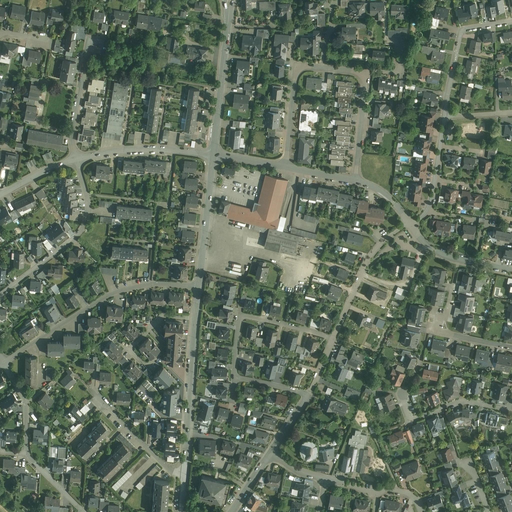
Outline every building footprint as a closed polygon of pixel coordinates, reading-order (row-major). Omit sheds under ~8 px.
[(206,1),(196,0),(195,9),(205,11),(206,1)] [(256,0),(241,0),(242,8),(251,8),(251,1),(256,1),(256,0)] [(502,0),(496,0),(492,1),(493,1),(495,7),(493,7),(494,13),(495,13),(504,11),(502,0)] [(317,3),(313,3),(313,1),(305,2),(306,12),(311,12),(311,14),(318,14),(317,3)] [(384,2),(371,3),(371,14),(375,14),(375,17),(381,17),(381,18),(381,14),(384,14),(384,2)] [(365,3),(354,3),(354,5),(349,5),(350,13),(356,13),(356,17),(365,17),(365,3)] [(290,4),(279,4),(279,15),(286,15),(286,18),(291,17),(291,14),(290,4)] [(475,4),(465,5),(466,12),(467,17),(477,16),(475,4)] [(26,7),(20,6),(20,8),(13,6),(13,5),(12,5),(10,16),(19,18),(19,17),(23,18),(23,19),(24,14),(26,7)] [(406,6),(392,5),(391,14),(400,15),(400,18),(405,18),(405,11),(405,8),(406,6)] [(449,10),(437,7),(435,17),(439,18),(447,20),(449,10)] [(59,11),(52,9),(51,17),(50,19),(53,20),(62,21),(64,11),(61,11),(59,10),(59,11)] [(462,9),(458,10),(460,21),(468,20),(467,17),(466,12),(463,12),(462,9)] [(45,14),(32,11),(31,15),(29,23),(35,24),(38,24),(38,25),(42,26),(45,14)] [(122,12),(115,11),(113,22),(120,23),(122,12)] [(104,13),(94,12),(93,20),(103,22),(104,13)] [(128,13),(122,12),(120,23),(127,24),(128,13)] [(148,16),(138,14),(136,27),(147,28),(148,16)] [(165,19),(154,17),(154,18),(149,17),(149,16),(148,16),(147,28),(152,29),(152,28),(160,29),(160,30),(161,25),(164,25),(165,19)] [(78,25),(72,24),(70,31),(74,32),(77,33),(78,25)] [(356,27),(343,28),(343,38),(356,38),(356,27)] [(70,31),(68,30),(64,48),(73,50),(75,40),(73,39),(74,32),(70,31)] [(436,30),(435,30),(433,39),(447,42),(449,33),(436,30)] [(491,31),(483,33),(483,38),(484,42),(492,40),(491,33),(491,31)] [(511,31),(503,33),(504,36),(505,42),(511,40),(511,31)] [(289,35),(275,34),(275,35),(276,35),(275,39),(276,39),(275,44),(274,44),(279,45),(286,46),(286,42),(288,42),(289,35)] [(253,37),(250,36),(244,35),(242,49),(243,49),(243,46),(246,47),(246,48),(252,48),(251,51),(253,53),(256,53),(258,51),(259,45),(261,44),(262,37),(257,37),(256,37),(253,36),(253,37)] [(169,37),(167,50),(170,50),(170,51),(171,51),(171,50),(177,51),(179,38),(169,37)] [(313,38),(302,38),(302,46),(310,46),(310,52),(318,52),(318,46),(317,46),(317,42),(318,42),(318,39),(313,38)] [(477,41),(472,40),(469,52),(478,53),(481,42),(477,41)] [(12,45),(4,44),(2,54),(9,56),(11,56),(12,50),(16,50),(16,53),(17,53),(18,46),(12,45)] [(286,46),(279,45),(279,50),(276,50),(275,56),(278,56),(278,59),(285,60),(286,46)] [(207,49),(188,46),(186,57),(197,58),(201,59),(205,60),(207,49)] [(41,52),(30,50),(29,54),(28,59),(39,61),(41,52)] [(385,52),(373,50),(373,54),(375,54),(374,59),(384,60),(385,52)] [(435,51),(433,51),(431,61),(443,63),(445,53),(435,51)] [(9,56),(2,54),(1,54),(0,60),(0,61),(10,63),(10,59),(8,58),(9,56)] [(186,57),(169,54),(169,60),(185,63),(186,57)] [(76,62),(63,60),(60,78),(72,81),(74,73),(74,70),(76,62)] [(250,62),(238,60),(237,70),(242,71),(244,71),(244,70),(249,71),(250,62)] [(468,60),(465,72),(474,73),(477,62),(473,61),(468,60)] [(284,66),(276,65),(275,75),(283,76),(284,66)] [(242,71),(237,70),(234,70),(233,81),(241,81),(242,71)] [(430,71),(429,71),(428,71),(428,75),(426,81),(438,84),(440,74),(430,71)] [(322,79),(307,77),(306,88),(316,89),(316,87),(321,88),(321,89),(322,82),(322,79)] [(105,80),(92,78),(91,84),(88,84),(87,91),(90,91),(96,92),(100,93),(101,87),(103,87),(105,80)] [(504,80),(499,81),(499,90),(502,90),(511,89),(511,80),(504,80)] [(351,82),(337,81),(337,86),(339,86),(339,91),(349,92),(352,93),(352,92),(352,87),(351,87),(351,82)] [(129,84),(115,82),(114,82),(116,83),(115,90),(113,90),(127,93),(129,84)] [(31,84),(29,91),(39,93),(41,86),(38,85),(31,84)] [(468,86),(463,85),(460,97),(469,99),(471,87),(468,86)] [(281,89),(273,88),(272,97),(281,98),(282,89),(281,89)] [(511,89),(502,90),(503,99),(511,98),(511,89)] [(127,93),(113,90),(113,91),(115,91),(113,99),(112,98),(112,99),(126,101),(127,93)] [(9,94),(0,91),(0,103),(4,104),(6,98),(8,98),(9,94)] [(39,93),(29,91),(28,98),(29,98),(35,99),(38,100),(39,93)] [(349,92),(339,91),(336,91),(336,97),(338,97),(338,102),(351,103),(351,96),(349,96),(349,92)] [(426,92),(424,92),(422,102),(434,104),(435,99),(436,94),(426,92)] [(246,95),(235,94),(234,107),(248,108),(249,96),(246,95)] [(96,96),(89,95),(88,101),(85,100),(84,107),(87,107),(93,108),(97,109),(98,103),(100,103),(101,97),(96,96)] [(126,101),(112,99),(113,99),(112,107),(110,107),(125,109),(126,101)] [(304,102),(302,103),(301,109),(300,109),(301,110),(303,109),(305,111),(306,110),(307,109),(307,110),(308,108),(310,107),(310,104),(308,103),(306,104),(304,102)] [(351,103),(338,102),(337,107),(340,107),(339,112),(346,113),(352,113),(353,108),(352,107),(352,103),(351,103)] [(381,103),(376,103),(374,116),(384,117),(384,113),(388,114),(389,106),(385,106),(385,104),(381,103)] [(28,105),(27,105),(25,111),(35,113),(37,107),(34,106),(28,105)] [(125,109),(110,107),(112,108),(111,115),(109,115),(123,118),(125,109)] [(303,109),(301,110),(299,129),(301,130),(303,129),(305,130),(307,129),(309,131),(311,130),(311,127),(310,126),(308,127),(308,120),(310,119),(314,122),(317,121),(318,113),(315,110),(313,111),(311,110),(309,111),(307,110),(307,109),(306,110),(305,111),(303,109)] [(35,113),(25,111),(24,118),(31,120),(34,120),(35,113)] [(92,112),(86,111),(85,117),(82,117),(81,123),(84,124),(90,125),(94,126),(95,119),(97,120),(98,113),(92,112)] [(270,112),(268,112),(268,119),(279,120),(279,113),(270,112)] [(123,118),(109,115),(109,116),(111,116),(109,124),(108,123),(108,124),(122,126),(123,118)] [(429,116),(423,115),(422,122),(432,124),(433,118),(433,117),(429,116)] [(379,118),(373,117),(372,127),(381,127),(382,124),(379,124),(379,118)] [(279,120),(268,119),(267,126),(268,126),(276,127),(278,127),(279,120)] [(345,120),(336,119),(336,125),(338,125),(338,130),(349,131),(351,131),(351,126),(350,125),(350,121),(345,120)] [(432,124),(422,122),(421,129),(427,130),(431,131),(432,130),(432,124)] [(23,126),(13,124),(10,137),(21,139),(23,126)] [(122,126),(108,124),(109,124),(108,132),(106,132),(109,133),(112,133),(115,134),(118,134),(121,135),(122,126)] [(90,129),(83,128),(82,134),(79,133),(78,140),(83,141),(89,142),(91,142),(92,136),(94,136),(95,130),(90,129)] [(43,145),(46,132),(46,133),(29,130),(29,129),(26,142),(26,141),(43,145)] [(241,130),(230,129),(229,142),(239,143),(241,130)] [(349,131),(338,130),(335,130),(335,135),(337,135),(336,140),(343,141),(350,142),(350,136),(349,136),(349,131)] [(380,131),(373,131),(372,135),(371,138),(372,139),(372,140),(381,140),(382,132),(380,131)] [(46,132),(43,145),(44,145),(61,148),(60,148),(61,148),(61,145),(63,136),(46,133),(46,132)] [(275,138),(270,137),(269,151),(278,152),(280,138),(275,138)] [(305,138),(300,137),(300,138),(299,154),(300,154),(308,155),(309,147),(308,147),(308,144),(314,144),(314,139),(305,138)] [(426,139),(419,138),(418,145),(429,147),(430,141),(430,140),(426,139)] [(343,145),(330,143),(330,149),(332,149),(332,154),(343,155),(345,155),(345,149),(342,148),(343,145)] [(429,147),(418,145),(417,152),(424,153),(428,154),(428,153),(429,147)] [(5,161),(4,165),(10,166),(12,154),(6,153),(6,155),(5,161)] [(18,155),(12,154),(10,166),(16,168),(18,155)] [(308,155),(300,154),(300,156),(298,156),(298,161),(309,163),(310,155),(308,155)] [(332,154),(329,154),(329,159),(331,159),(331,164),(344,166),(344,160),(343,160),(343,155),(332,154)] [(449,155),(448,155),(448,160),(447,160),(447,162),(447,165),(453,166),(453,165),(457,165),(459,156),(453,155),(453,156),(449,155)] [(474,159),(465,157),(463,166),(473,168),(474,159)] [(131,161),(124,160),(123,170),(130,171),(131,161)] [(491,161),(482,160),(480,171),(489,172),(490,169),(491,168),(491,166),(490,165),(491,161)] [(166,162),(159,161),(158,171),(165,171),(166,162)] [(197,163),(185,161),(184,170),(188,171),(196,172),(197,163)] [(422,162),(416,161),(415,168),(426,169),(427,163),(427,162),(422,162)] [(235,169),(225,167),(225,168),(223,167),(222,174),(224,174),(224,175),(227,175),(227,177),(232,178),(232,176),(234,177),(235,169)] [(426,169),(415,168),(414,175),(420,176),(425,176),(425,175),(426,169)] [(258,212),(237,207),(234,218),(250,223),(261,226),(269,228),(277,230),(280,218),(278,218),(284,194),(280,193),(283,179),(268,175),(258,212)] [(73,178),(59,176),(58,183),(60,183),(72,185),(73,178)] [(188,179),(186,178),(186,179),(185,187),(197,189),(198,180),(188,179)] [(72,185),(60,183),(59,190),(62,191),(74,192),(75,185),(72,185)] [(419,184),(411,183),(410,190),(421,191),(422,186),(422,185),(419,184)] [(312,187),(305,186),(303,196),(310,198),(312,187)] [(326,188),(319,186),(318,188),(317,197),(324,198),(326,188)] [(318,188),(312,187),(310,198),(317,199),(317,197),(318,188)] [(333,189),(326,188),(324,198),(331,199),(333,189)] [(456,190),(447,188),(445,196),(445,200),(455,201),(456,190)] [(46,195),(42,189),(35,193),(40,199),(46,195)] [(340,190),(333,189),(331,199),(337,201),(339,192),(340,190)] [(421,191),(410,190),(409,198),(415,199),(419,200),(420,199),(421,191)] [(74,192),(62,191),(61,198),(63,198),(64,198),(75,199),(76,192),(74,192)] [(339,192),(337,201),(337,203),(344,204),(346,194),(339,192)] [(470,193),(469,193),(468,197),(467,203),(467,204),(471,205),(474,205),(476,194),(470,193)] [(353,195),(346,194),(344,204),(351,205),(352,198),(353,195)] [(482,195),(476,194),(474,205),(481,206),(482,195)] [(24,199),(28,208),(37,203),(33,195),(24,199)] [(198,198),(186,197),(185,205),(185,206),(189,206),(197,207),(198,198)] [(75,199),(64,198),(63,198),(63,205),(65,205),(77,206),(78,199),(75,199)] [(352,198),(351,205),(350,208),(357,210),(359,199),(352,198)] [(28,208),(24,199),(15,203),(17,208),(19,212),(28,208)] [(365,200),(362,199),(362,200),(359,199),(357,210),(358,209),(363,210),(363,212),(364,213),(366,213),(367,215),(366,215),(365,219),(366,220),(375,222),(379,223),(380,222),(379,220),(382,219),(382,220),(383,220),(380,216),(384,214),(385,210),(384,209),(381,208),(378,207),(377,208),(371,207),(370,207),(368,207),(369,202),(368,201),(366,200),(365,200)] [(231,202),(222,200),(219,211),(227,213),(228,213),(230,205),(231,202)] [(77,206),(65,205),(64,212),(70,213),(78,213),(79,213),(79,207),(77,206)] [(117,205),(116,208),(116,215),(123,216),(124,206),(117,205)] [(237,207),(230,205),(228,213),(227,213),(226,217),(234,218),(237,207)] [(6,208),(0,211),(0,223),(11,217),(9,213),(6,208)] [(152,209),(144,208),(144,218),(151,219),(152,209)] [(14,210),(9,213),(11,217),(13,220),(18,217),(14,210)] [(188,214),(184,213),(184,214),(183,222),(188,223),(195,224),(196,215),(188,214)] [(441,221),(437,221),(435,233),(436,233),(436,232),(442,233),(442,234),(444,222),(441,222),(441,221)] [(451,223),(447,222),(447,223),(444,222),(442,234),(443,233),(449,234),(449,235),(450,231),(454,231),(455,225),(451,225),(451,223)] [(261,226),(250,223),(248,228),(260,231),(261,226)] [(59,224),(53,229),(61,239),(66,234),(59,224)] [(475,226),(464,225),(462,236),(474,238),(475,226)] [(277,230),(269,228),(268,233),(264,247),(279,251),(280,249),(294,253),(299,235),(298,235),(295,234),(291,233),(277,230)] [(47,233),(50,237),(55,243),(61,239),(53,229),(47,233)] [(511,232),(506,231),(499,230),(497,238),(511,240),(511,232)] [(187,231),(183,231),(182,231),(182,240),(194,241),(195,232),(187,231)] [(364,236),(349,232),(348,237),(346,241),(361,245),(364,236)] [(37,241),(32,241),(32,242),(33,242),(33,248),(32,248),(32,253),(41,254),(41,249),(41,242),(37,241)] [(45,244),(44,244),(48,250),(53,246),(49,241),(48,241),(45,244)] [(120,247),(112,246),(111,256),(119,256),(120,247)] [(147,250),(140,249),(139,259),(146,259),(147,250)] [(511,250),(504,249),(503,257),(511,258),(511,250)] [(74,251),(69,251),(68,262),(72,262),(73,259),(79,260),(79,261),(83,262),(84,253),(83,252),(83,253),(81,252),(76,252),(74,251)] [(356,256),(345,251),(342,258),(344,259),(344,260),(352,264),(356,256)] [(24,253),(15,253),(14,267),(23,267),(24,253)] [(415,259),(403,257),(401,266),(400,272),(399,277),(406,279),(408,268),(413,269),(415,259)] [(323,264),(320,273),(325,275),(328,266),(323,264)] [(55,266),(51,265),(50,275),(50,274),(57,275),(61,276),(62,265),(58,265),(58,268),(55,267),(55,266)] [(269,267),(262,265),(262,266),(259,265),(256,277),(266,279),(269,267)] [(349,272),(340,268),(339,268),(338,267),(337,270),(339,270),(336,276),(345,280),(349,272)] [(446,270),(438,268),(438,269),(434,268),(433,273),(437,274),(435,281),(443,282),(443,283),(446,270)] [(473,276),(464,274),(463,281),(466,281),(465,286),(464,286),(468,287),(470,287),(473,277),(473,276)] [(473,277),(470,287),(470,288),(476,290),(477,285),(480,285),(480,283),(481,279),(473,277)] [(41,282),(31,281),(30,289),(40,290),(41,282)] [(95,281),(88,286),(93,294),(101,289),(95,281)] [(56,294),(61,290),(56,283),(48,289),(51,293),(53,290),(56,294)] [(236,285),(226,284),(224,295),(232,296),(234,296),(236,285)] [(338,288),(332,285),(328,294),(332,296),(333,295),(338,297),(337,298),(338,299),(342,289),(338,288)] [(379,290),(370,286),(366,296),(375,300),(376,296),(379,290)] [(437,290),(430,288),(429,293),(433,294),(431,302),(442,305),(445,291),(444,291),(437,290)] [(387,293),(379,290),(376,296),(384,299),(387,293)] [(183,293),(176,293),(175,304),(182,305),(183,293)] [(73,294),(66,299),(71,308),(79,303),(73,294)] [(232,296),(224,295),(224,294),(223,294),(223,295),(223,297),(222,296),(221,300),(222,300),(222,301),(231,303),(233,299),(231,298),(232,296)] [(466,295),(460,294),(459,299),(463,300),(462,307),(471,310),(471,311),(474,297),(466,295)] [(24,296),(17,296),(17,295),(13,295),(11,304),(12,304),(19,304),(19,305),(23,305),(24,296)] [(256,301),(246,299),(244,307),(253,310),(256,301)] [(59,316),(53,305),(45,310),(48,316),(49,316),(51,320),(59,316)] [(113,306),(107,306),(106,319),(121,320),(123,307),(116,307),(117,306),(113,305),(113,306)] [(273,305),(272,305),(270,314),(279,316),(281,307),(280,307),(273,305)] [(426,308),(411,305),(410,310),(413,311),(411,319),(413,319),(416,320),(423,322),(426,308)] [(303,313),(298,311),(296,320),(305,323),(308,314),(307,314),(309,309),(305,308),(303,313)] [(229,310),(224,309),(224,314),(223,318),(223,319),(232,320),(233,310),(229,310)] [(367,317),(359,314),(356,322),(364,325),(366,320),(367,317)] [(464,316),(461,315),(460,317),(459,324),(457,323),(456,328),(462,330),(462,329),(464,330),(470,331),(473,318),(464,316)] [(313,317),(311,325),(319,327),(321,320),(313,317)] [(331,321),(322,319),(319,327),(329,330),(331,321)] [(34,326),(30,320),(25,324),(28,327),(21,332),(26,340),(38,333),(34,326)] [(182,323),(166,322),(165,335),(168,335),(166,362),(181,363),(181,355),(179,355),(182,323)] [(130,323),(127,325),(127,326),(126,326),(126,327),(122,331),(126,335),(134,327),(130,323)] [(257,327),(248,326),(247,335),(255,337),(257,327)] [(134,327),(126,335),(131,339),(134,336),(135,336),(136,335),(136,334),(138,332),(134,327)] [(230,330),(220,328),(219,337),(229,338),(230,330)] [(277,331),(269,329),(265,344),(274,346),(277,331)] [(406,330),(405,329),(403,335),(407,336),(405,344),(417,347),(420,333),(414,331),(406,330)] [(64,342),(64,346),(67,346),(75,346),(79,346),(79,347),(80,347),(80,334),(79,334),(79,335),(70,335),(70,334),(67,334),(67,335),(64,335),(64,334),(64,342)] [(298,336),(289,334),(287,343),(291,345),(295,346),(298,336)] [(149,338),(139,348),(150,359),(159,349),(155,345),(156,344),(154,342),(153,343),(149,338)] [(318,341),(310,338),(307,348),(306,348),(304,354),(309,356),(311,349),(315,351),(318,341)] [(446,342),(433,339),(432,345),(432,346),(432,347),(431,351),(432,349),(439,351),(438,355),(443,356),(445,349),(446,342)] [(117,346),(112,341),(104,349),(109,354),(117,346)] [(64,354),(64,346),(64,342),(60,342),(57,342),(48,342),(47,342),(47,354),(48,354),(52,354),(52,353),(60,353),(60,354),(63,354),(64,354)] [(470,347),(457,345),(456,351),(455,354),(463,356),(462,360),(467,361),(470,347)] [(117,346),(109,354),(114,359),(120,352),(122,351),(117,346)] [(282,347),(275,346),(273,353),(280,354),(282,347)] [(342,346),(338,355),(345,357),(348,348),(342,346)] [(228,350),(218,349),(218,358),(227,359),(228,350)] [(489,351),(477,349),(475,360),(476,359),(482,360),(481,365),(486,366),(486,365),(488,357),(489,351)] [(363,354),(354,350),(350,359),(359,363),(363,354)] [(120,352),(114,359),(117,361),(118,360),(117,360),(123,355),(120,352)] [(506,355),(498,353),(498,355),(496,362),(499,363),(497,369),(502,370),(506,355)] [(409,355),(407,354),(406,357),(403,363),(412,367),(416,358),(409,355)] [(126,358),(123,355),(117,360),(118,360),(120,363),(126,358)] [(345,357),(338,355),(336,360),(340,362),(342,363),(344,358),(345,357)] [(511,360),(511,356),(506,355),(502,370),(510,371),(511,360)] [(264,357),(257,356),(256,364),(263,365),(264,357)] [(36,357),(26,357),(25,386),(35,386),(35,373),(37,373),(37,370),(35,370),(36,357)] [(126,358),(120,363),(123,366),(128,361),(126,358)] [(347,359),(344,358),(342,363),(340,362),(338,365),(339,365),(345,368),(347,365),(345,364),(347,359)] [(359,363),(350,359),(350,360),(347,359),(345,364),(347,365),(351,366),(356,369),(358,364),(359,363)] [(93,362),(84,361),(84,368),(87,368),(87,370),(88,370),(88,369),(93,369),(93,362)] [(132,362),(125,369),(130,374),(137,367),(132,362)] [(252,363),(243,362),(242,371),(250,373),(252,363)] [(405,368),(398,364),(395,369),(403,373),(405,368)] [(345,368),(339,365),(334,377),(344,380),(348,369),(345,368)] [(276,368),(268,366),(266,375),(274,377),(276,368)] [(137,367),(130,374),(134,379),(138,376),(139,376),(140,375),(140,374),(142,372),(137,367)] [(173,378),(163,367),(154,376),(164,386),(173,378)] [(69,368),(66,371),(69,374),(69,373),(72,376),(74,374),(69,368)] [(147,368),(143,372),(148,377),(152,373),(147,368)] [(395,369),(393,368),(391,373),(393,374),(391,380),(400,384),(404,374),(403,373),(395,369)] [(227,369),(217,369),(217,373),(212,373),(212,378),(217,378),(227,378),(227,369)] [(429,370),(424,369),(423,376),(436,379),(438,372),(437,372),(429,370)] [(301,374),(292,371),(289,381),(298,383),(301,374)] [(111,373),(100,372),(99,381),(110,382),(111,373)] [(72,376),(69,373),(69,374),(61,381),(68,388),(76,381),(72,376)] [(462,378),(455,376),(454,377),(455,379),(458,385),(462,385),(462,381),(462,378)] [(455,379),(447,382),(450,389),(444,391),(448,400),(459,396),(457,391),(459,388),(458,385),(455,379)] [(157,391),(147,380),(143,384),(153,395),(157,391)] [(481,382),(473,380),(472,383),(471,384),(471,387),(471,388),(470,390),(472,391),(479,392),(481,382)] [(379,384),(372,381),(369,387),(377,390),(379,384)] [(508,386),(496,383),(496,384),(495,390),(494,390),(506,392),(507,389),(508,386)] [(361,392),(348,386),(345,394),(358,399),(361,392)] [(227,388),(217,387),(216,396),(226,397),(227,388)] [(255,388),(245,387),(244,395),(245,396),(247,397),(247,396),(252,397),(253,397),(255,388)] [(163,411),(175,412),(176,402),(178,402),(179,388),(174,388),(174,391),(164,391),(163,411)] [(506,392),(494,390),(495,390),(494,396),(493,396),(493,397),(505,399),(506,395),(505,395),(506,393),(506,392)] [(53,400),(46,392),(38,399),(38,400),(39,399),(43,404),(46,407),(53,400)] [(437,392),(427,395),(428,397),(426,401),(430,403),(435,402),(436,402),(440,401),(438,395),(438,393),(437,393),(437,392)] [(129,395),(121,395),(121,393),(117,393),(116,403),(129,404),(130,394),(129,394),(129,395)] [(13,394),(0,404),(6,412),(17,404),(14,399),(17,398),(13,394)] [(287,397),(278,394),(276,403),(285,405),(287,397)] [(390,394),(380,397),(381,401),(384,407),(385,411),(387,410),(388,410),(390,410),(390,409),(395,407),(390,394)] [(347,405),(336,401),(336,400),(326,396),(322,407),(332,411),(332,410),(343,415),(347,405)] [(214,404),(204,402),(200,417),(210,420),(214,404)] [(86,404),(79,410),(84,415),(90,409),(86,404)] [(79,410),(75,405),(68,412),(71,415),(70,416),(74,420),(75,419),(78,422),(85,416),(84,415),(79,410)] [(245,407),(240,406),(238,412),(245,414),(247,408),(245,407)] [(230,410),(220,408),(218,416),(217,420),(222,421),(223,417),(226,418),(227,418),(228,414),(230,410)] [(264,412),(252,409),(251,415),(262,418),(264,412)] [(460,410),(458,410),(457,411),(457,412),(454,413),(454,411),(448,415),(453,424),(454,424),(457,421),(460,419),(460,418),(462,417),(462,418),(464,418),(465,418),(465,417),(466,410),(463,409),(462,409),(462,411),(460,411),(460,412),(460,410)] [(476,412),(469,412),(470,410),(469,410),(466,410),(465,417),(469,417),(475,418),(476,413),(476,412)] [(135,412),(134,417),(134,420),(138,420),(138,421),(143,421),(144,413),(135,412)] [(501,417),(498,416),(498,414),(495,414),(496,414),(490,412),(487,412),(487,414),(484,413),(482,420),(485,420),(485,422),(488,422),(488,424),(493,425),(493,424),(496,424),(497,423),(500,423),(501,417)] [(243,417),(236,415),(235,416),(233,416),(232,422),(231,424),(241,426),(243,417)] [(272,418),(264,415),(261,424),(274,428),(276,419),(272,418)] [(438,417),(428,421),(431,428),(431,429),(435,427),(436,430),(442,428),(441,426),(439,419),(438,417)] [(158,420),(153,420),(152,436),(160,436),(161,429),(163,429),(164,423),(158,422),(158,420)] [(101,422),(91,432),(92,434),(99,441),(105,435),(106,435),(110,431),(101,422)] [(208,432),(209,426),(200,425),(200,423),(194,422),(194,427),(200,428),(200,431),(208,432)] [(423,423),(413,426),(413,428),(416,435),(419,434),(419,433),(425,431),(423,423)] [(43,431),(34,430),(33,440),(33,439),(37,439),(37,440),(47,441),(47,431),(46,431),(47,425),(41,425),(41,428),(43,429),(43,431)] [(256,430),(255,430),(255,431),(253,439),(254,438),(260,439),(259,441),(266,443),(269,433),(256,430)] [(16,432),(6,431),(6,439),(10,439),(10,440),(16,440),(16,432)] [(398,433),(389,436),(393,446),(399,443),(405,440),(402,431),(398,432),(398,433)] [(92,434),(81,444),(90,453),(90,452),(96,447),(101,443),(99,441),(92,434)] [(216,440),(201,439),(199,454),(215,455),(216,440)] [(235,444),(224,441),(221,451),(233,454),(235,444)] [(90,453),(81,444),(77,449),(85,458),(90,453)] [(123,444),(112,454),(113,455),(121,463),(127,457),(132,453),(131,452),(129,450),(127,448),(125,445),(123,444)] [(306,448),(305,450),(300,449),(301,455),(306,453),(307,455),(309,455),(310,455),(312,455),(313,453),(314,452),(315,452),(318,451),(320,461),(333,458),(333,448),(318,451),(318,447),(313,448),(311,446),(309,446),(307,446),(306,448)] [(350,446),(348,456),(344,455),(344,457),(341,471),(349,472),(350,471),(353,472),(354,470),(356,470),(356,471),(364,472),(365,465),(369,466),(370,458),(367,457),(368,450),(360,448),(360,450),(358,450),(358,448),(350,446)] [(448,448),(440,451),(442,457),(442,458),(443,460),(444,461),(453,457),(450,451),(449,448),(448,448)] [(491,451),(483,454),(485,461),(496,457),(494,452),(493,451),(491,451)] [(247,455),(241,453),(237,463),(242,466),(247,455)] [(113,455),(98,471),(107,479),(122,464),(121,463),(113,455)] [(252,458),(247,455),(242,466),(248,468),(252,458)] [(143,456),(128,470),(132,474),(133,474),(147,460),(143,456)] [(496,457),(485,461),(488,468),(496,465),(498,464),(496,457)] [(14,460),(3,459),(3,468),(8,468),(8,470),(8,471),(13,472),(14,467),(14,460)] [(58,461),(53,460),(53,469),(62,470),(63,466),(63,461),(58,461)] [(417,461),(402,466),(407,480),(422,474),(417,461)] [(400,462),(394,465),(396,471),(402,469),(400,462)] [(154,467),(140,481),(144,486),(158,471),(154,467)] [(452,469),(442,473),(444,479),(455,475),(452,469)] [(128,470),(112,487),(115,491),(132,474),(128,470)] [(80,472),(71,471),(70,473),(70,480),(74,480),(79,480),(79,481),(80,472)] [(491,476),(493,483),(504,479),(501,472),(499,473),(491,476)] [(36,479),(30,478),(30,474),(25,474),(22,473),(21,473),(21,475),(21,483),(29,483),(29,487),(35,488),(36,479)] [(281,475),(269,473),(269,474),(267,483),(267,484),(279,486),(281,475)] [(455,475),(444,479),(447,486),(457,482),(455,475)] [(230,484),(202,477),(197,496),(225,503),(230,484)] [(504,479),(493,483),(495,489),(496,489),(504,486),(506,486),(504,479)] [(169,481),(154,480),(153,497),(168,498),(169,481)] [(99,482),(90,481),(89,490),(99,491),(99,482)] [(304,484),(296,483),(295,488),(296,488),(300,489),(299,495),(297,495),(303,496),(308,497),(307,497),(308,492),(309,492),(310,486),(310,485),(304,484)] [(459,485),(452,487),(454,493),(461,491),(459,485)] [(467,495),(463,493),(462,493),(461,491),(454,493),(455,496),(452,497),(454,504),(461,501),(464,507),(470,505),(467,495)] [(262,499),(253,494),(251,497),(248,501),(249,501),(246,504),(255,510),(258,505),(262,499)] [(499,498),(498,498),(501,504),(511,501),(509,494),(507,495),(499,498)] [(344,497),(331,495),(329,508),(334,509),(335,505),(341,506),(341,507),(342,503),(344,497)] [(436,497),(427,500),(431,509),(443,504),(440,495),(436,497)] [(59,499),(52,499),(52,497),(45,496),(44,506),(51,507),(51,510),(59,510),(59,508),(59,499)] [(98,497),(89,496),(88,504),(94,505),(97,505),(98,497)] [(153,497),(151,511),(167,511),(168,498),(153,497)] [(362,500),(356,499),(354,510),(360,511),(362,500)] [(390,511),(392,501),(386,500),(385,501),(384,509),(384,511),(390,511)] [(399,503),(392,501),(390,511),(397,511),(398,511),(399,503)] [(511,502),(511,501),(501,504),(503,511),(511,507),(511,502)] [(302,503),(293,502),(292,507),(296,508),(295,511),(304,511),(304,510),(305,511),(306,504),(307,504),(302,503)]
